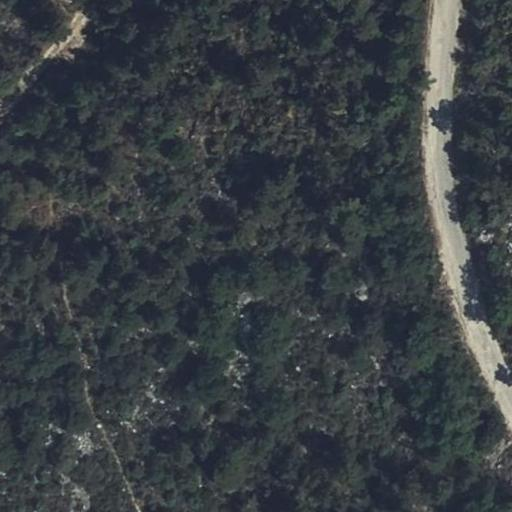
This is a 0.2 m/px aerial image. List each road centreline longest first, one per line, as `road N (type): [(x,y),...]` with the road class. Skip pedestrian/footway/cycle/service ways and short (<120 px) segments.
road 1 (unclassified): [(447,0),(438,158),(469,326),(511,404)]
road 2 (track): [(90,0),(0,108)]
